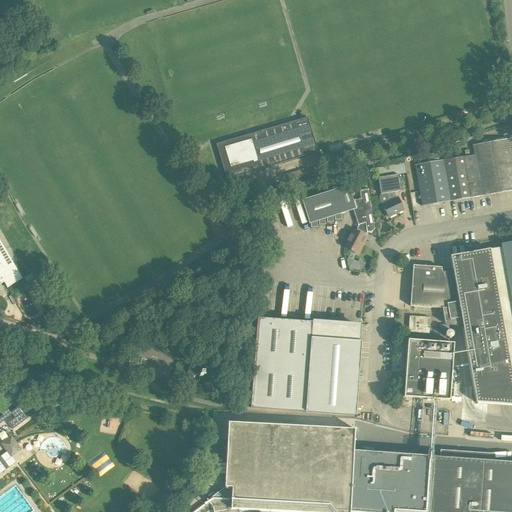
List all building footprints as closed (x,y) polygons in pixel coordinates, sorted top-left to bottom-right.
[(226,180),(233,177),(318,152),(308,118),(293,122),(294,126),(287,128),(286,124),(254,134),(255,138),(224,147),(230,166),(223,169),(226,180)] [(375,139),(384,136),(382,130),(373,133),(375,139)] [(366,136),(356,139),(358,144),(368,141),(366,136)] [(464,157),(444,160),(451,201),(511,190),(511,140),(511,138),(472,145),(476,166),(466,167),(464,157)] [(422,206),(451,201),(444,160),(415,165),(422,206)] [(394,199),(393,192),(400,191),(398,175),(406,174),(404,164),(376,168),(380,194),(379,196),(379,198),(379,201),(380,203),(382,205),(382,204),(388,217),(403,210),(397,197),(395,198),(394,199)] [(348,186),(301,201),(309,224),(310,224),(310,229),(317,228),(316,222),(318,222),(318,226),(324,226),(324,220),(326,219),(326,224),(332,223),(332,217),(334,216),(334,221),(340,221),(340,215),(352,210),(358,226),(355,231),(353,230),(344,247),(357,254),(366,237),(364,236),(366,233),(371,232),(374,229),(368,189),(360,191),(361,199),(352,201),(348,186)] [(462,326),(467,354),(471,378),(472,380),(476,403),(511,405),(511,237),(501,240),(501,244),(490,246),(489,243),(449,250),(452,271),(442,273),(441,268),(413,266),(410,306),(442,309),(444,323),(462,326)] [(0,284),(4,283),(7,288),(22,279),(0,242),(0,284)] [(13,248),(9,250),(15,259),(19,257),(13,248)] [(358,262),(348,258),(347,261),(350,270),(361,272),(365,264),(359,260),(358,262)] [(35,281),(31,274),(24,278),(28,285),(35,281)] [(428,333),(429,318),(409,316),(408,332),(428,333)] [(356,326),(257,318),(250,408),(354,416),(359,342),(355,341),(356,326)] [(449,401),(453,343),(407,340),(403,397),(449,401)] [(192,380),(195,368),(189,366),(185,378),(192,380)] [(414,405),(415,413),(428,412),(428,404),(414,405)] [(0,420),(3,418),(5,420),(19,409),(17,407),(10,412),(7,408),(6,409),(0,413),(2,416),(0,417),(0,420)] [(26,419),(21,413),(14,418),(7,423),(12,430),(26,419)] [(207,511),(213,508),(213,511),(230,511),(230,509),(283,511),(511,511),(511,462),(465,459),(466,452),(440,450),(439,457),(353,451),(354,429),(228,423),(224,487),(191,511),(207,511)] [(23,449),(12,436),(1,444),(12,457),(23,449)] [(60,446),(50,450),(54,459),(64,454),(60,446)]
